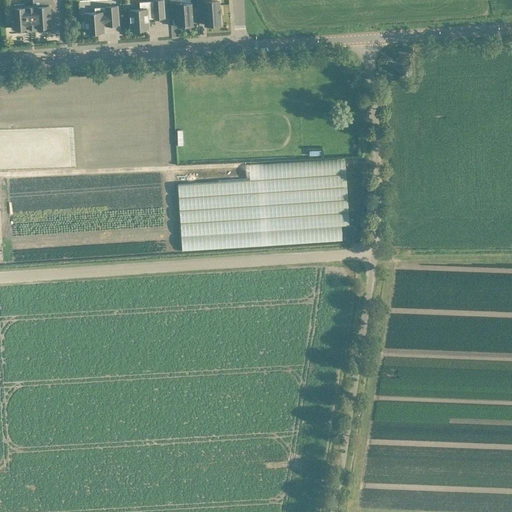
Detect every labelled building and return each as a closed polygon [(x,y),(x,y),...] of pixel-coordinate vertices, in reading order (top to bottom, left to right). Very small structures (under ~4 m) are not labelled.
[(12,8),(13,29),(51,26),(48,0),(33,0),(34,0),(35,0),(40,0),(41,6),(24,7),(24,4),(14,5),(14,7),(12,8)] [(131,30),(149,29),(148,18),(154,18),(164,18),(163,0),(153,1),(153,2),(140,2),(140,10),(129,10),(131,30)] [(180,0),(168,0),(170,15),(177,15),(177,27),(185,26),(185,27),(190,27),(190,25),(192,25),(191,3),(184,3),(183,2),(180,3),(180,0)] [(219,8),(218,0),(214,0),(211,0),(210,0),(196,0),(198,15),(199,15),(198,11),(204,11),(205,25),(213,24),(214,26),(221,25),(220,14),(222,14),(221,8),(219,8)] [(104,26),(109,26),(118,25),(117,6),(105,7),(94,8),(95,12),(85,13),(86,33),(104,32),(104,26)] [(402,66),(402,67),(399,70),(401,75),(406,76),(410,72),(408,67),(402,66)]
